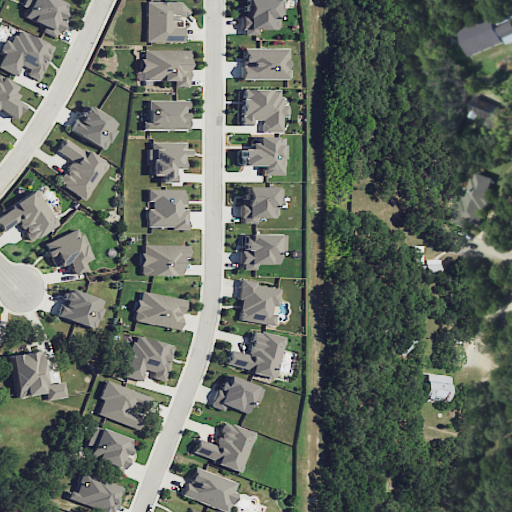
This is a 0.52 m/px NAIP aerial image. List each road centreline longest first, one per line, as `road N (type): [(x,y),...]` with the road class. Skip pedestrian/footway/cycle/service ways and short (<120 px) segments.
road 1 (residential): [(143,511),(214,314),(216,0)]
road 2 (residential): [(104,0),(45,124),(0,182)]
